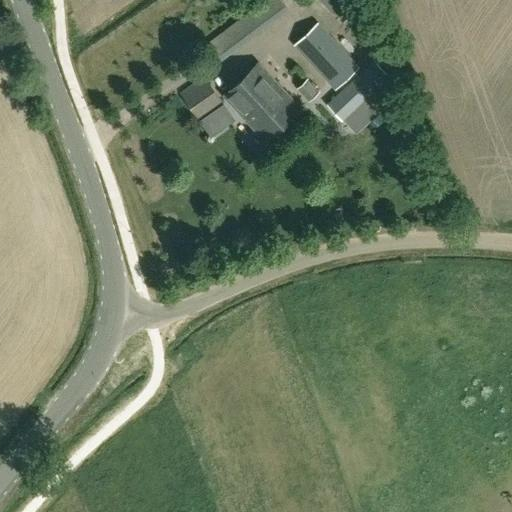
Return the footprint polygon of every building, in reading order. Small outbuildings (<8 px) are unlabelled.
[(222,61),(289,10),(281,0),(264,0),(207,43),(222,61)] [(335,88),(358,67),(317,24),(295,45),(335,88)] [(342,119),(388,77),(374,62),(328,104),(342,119)] [(266,141),(301,108),(259,64),(224,97),(266,141)] [(200,118),(207,114),(220,105),(220,104),(204,79),(202,78),(182,91),(183,93),(200,118)] [(309,101),(319,92),(307,78),(297,88),(309,101)] [(388,93),(373,105),(379,112),(394,100),(388,93)]
